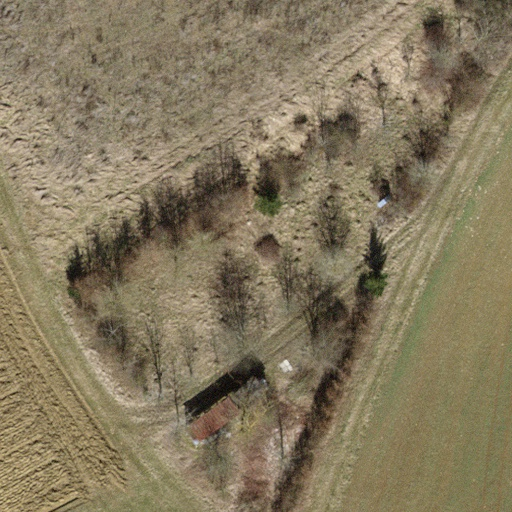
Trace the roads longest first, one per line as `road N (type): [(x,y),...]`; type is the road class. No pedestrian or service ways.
road 1 (track): [(330,511),(383,349),(511,101)]
road 2 (track): [(0,180),(28,261),(82,360),(200,511)]
